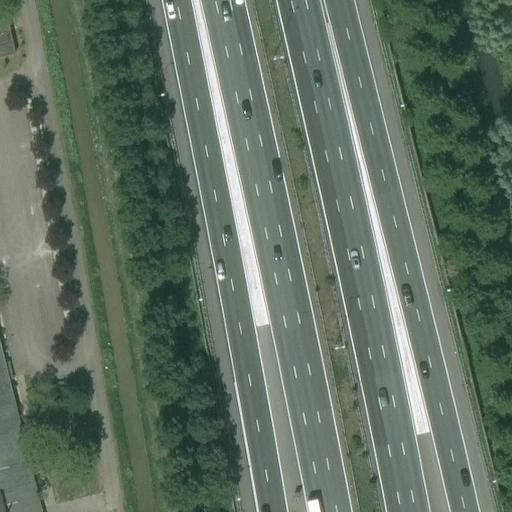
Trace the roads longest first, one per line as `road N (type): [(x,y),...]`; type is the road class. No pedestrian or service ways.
road 1 (motorway): [(463,511),(338,0)]
road 2 (motorway): [(406,511),(295,0)]
road 3 (motorway): [(220,0),(328,511)]
road 4 (motorway): [(175,0),(270,511)]
